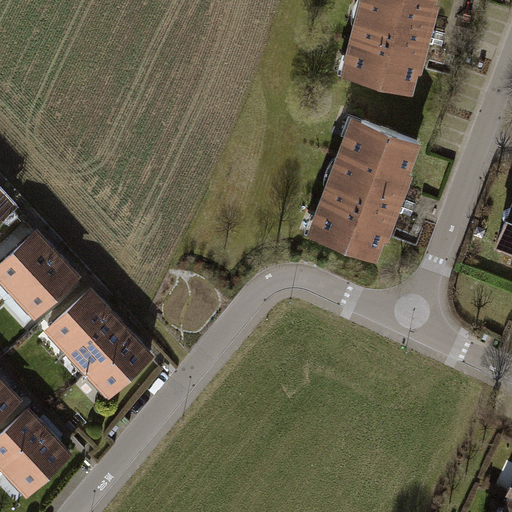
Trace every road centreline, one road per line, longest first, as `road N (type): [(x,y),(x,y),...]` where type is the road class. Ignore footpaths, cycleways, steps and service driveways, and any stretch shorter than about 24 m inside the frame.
road 1 (residential): [(407,328),(312,281),(284,282),(259,295),(78,511)]
road 2 (residential): [(511,47),(407,328)]
